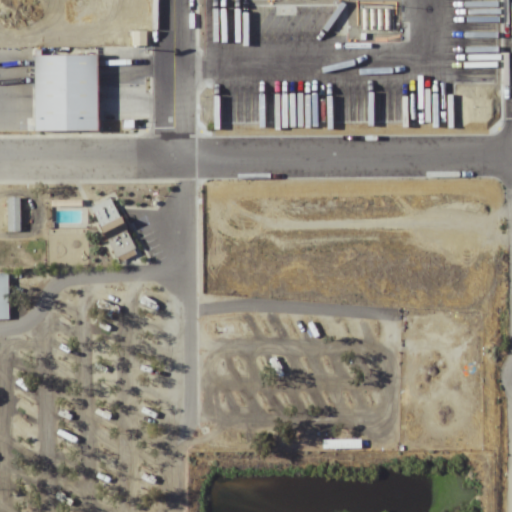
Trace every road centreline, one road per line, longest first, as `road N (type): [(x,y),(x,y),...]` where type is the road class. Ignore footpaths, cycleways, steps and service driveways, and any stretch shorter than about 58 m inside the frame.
road 1 (residential): [(0,164),(511,155)]
road 2 (residential): [(169,0),(169,163)]
